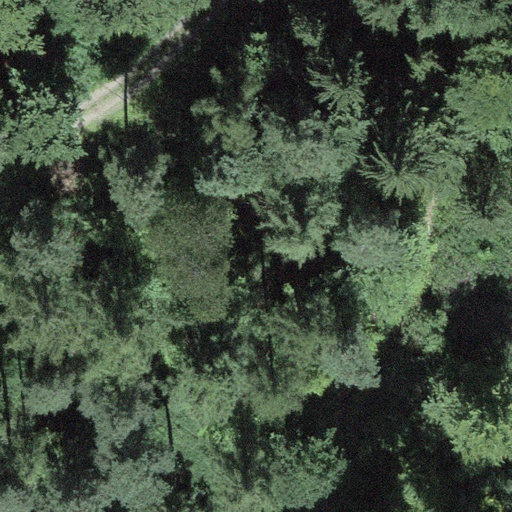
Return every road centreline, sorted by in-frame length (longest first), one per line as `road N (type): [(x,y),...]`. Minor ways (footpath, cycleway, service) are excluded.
road 1 (track): [(305,511),(354,417),(469,97),(511,57)]
road 2 (track): [(0,149),(32,148),(136,98),(221,0)]
